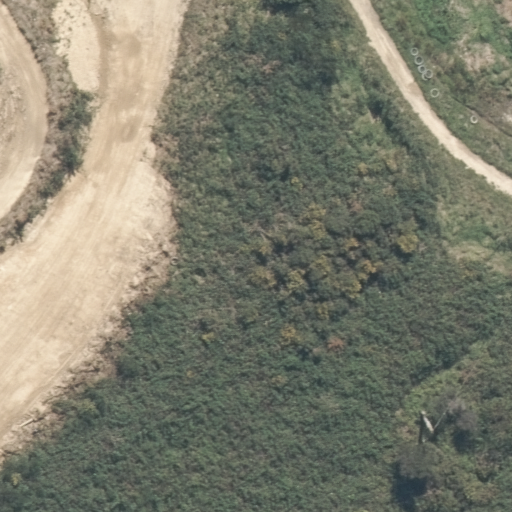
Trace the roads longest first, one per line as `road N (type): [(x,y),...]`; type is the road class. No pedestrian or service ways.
road 1 (track): [(511,215),(404,216),(0,425)]
road 2 (track): [(339,0),(365,41),(386,114)]
